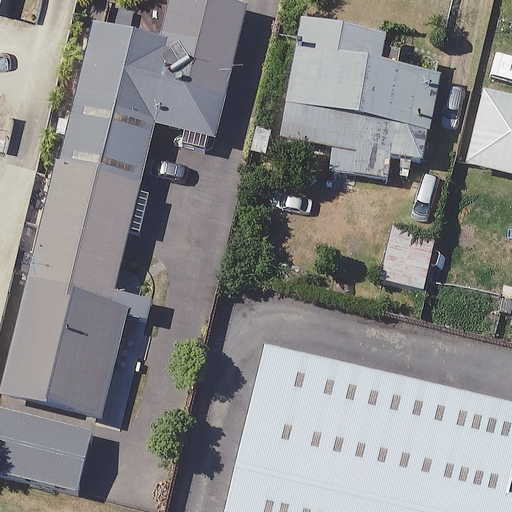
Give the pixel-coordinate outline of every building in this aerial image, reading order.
[(0,393),(4,394),(101,421),(129,316),(146,320),(153,294),(117,284),(134,222),(142,224),(150,194),(139,191),(157,125),(213,140),(249,7),(223,0),(169,0),(160,36),(98,19),(0,380),(0,393)] [(409,42),(305,22),(282,138),(329,147),(324,168),(387,180),(392,154),(422,160),(438,77),(403,71),(409,42)] [(511,98),(482,91),(465,165),(511,176),(511,98)] [(435,239),(388,231),(379,282),(426,290),(435,239)] [(477,511),(494,444),(216,376),(182,511),(477,511)] [(97,435),(0,408),(0,474),(80,496),(97,435)]
